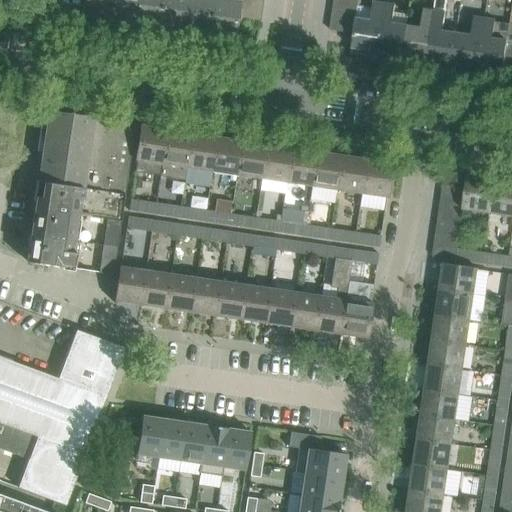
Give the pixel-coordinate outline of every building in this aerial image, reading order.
[(84,0),(83,13),(107,17),(109,0),(84,0)] [(109,0),(107,17),(132,21),(135,0),(109,0)] [(158,25),(161,0),(135,0),(132,21),(158,25)] [(161,0),(158,25),(182,28),(186,0),(161,0)] [(186,0),(182,28),(207,32),(211,0),(186,0)] [(211,0),(207,32),(234,36),(236,19),(238,8),(239,8),(240,0),(238,0),(211,0)] [(261,12),(263,0),(238,0),(240,0),(239,8),(261,12)] [(357,0),(334,0),(333,8),(357,11),(358,0),(357,0)] [(435,0),(434,10),(425,64),(436,66),(437,61),(451,63),(456,33),(442,31),(445,12),(446,0),(435,0)] [(351,48),(352,48),(351,53),(366,56),(375,57),(383,3),(372,1),(370,20),(356,18),(355,22),(353,34),(351,48)] [(386,53),(401,55),(406,25),(392,23),(395,4),(383,3),(375,57),(386,58),(386,53)] [(238,8),(236,19),(260,23),(261,12),(239,8),(238,8)] [(355,22),(356,18),(357,11),(333,8),(331,19),(355,22)] [(416,63),(425,64),(434,10),(423,9),(420,27),(406,25),(401,55),(417,58),(416,63)] [(456,33),(451,63),(465,65),(464,70),(476,72),(484,18),(473,16),(472,18),(458,15),(456,33)] [(506,44),(507,33),(509,26),(494,24),(494,19),(484,18),(476,72),(486,73),(487,68),(502,70),(504,56),(506,44)] [(329,30),(353,34),(355,22),(331,19),(329,30)] [(135,124),(59,112),(48,111),(38,181),(124,194),(135,124)] [(143,124),(141,124),(135,161),(137,161),(137,159),(160,163),(165,130),(142,127),(143,124)] [(158,173),(158,174),(183,178),(185,166),(190,134),(165,130),(160,163),(158,173)] [(210,170),(215,138),(190,134),(185,166),(210,170)] [(236,174),(240,142),(215,138),(210,170),(236,174)] [(261,178),(266,145),(240,142),(236,174),(261,178)] [(286,182),(291,149),(266,145),(261,178),(286,182)] [(311,186),(316,153),(291,149),(286,182),(311,186)] [(337,189),(341,157),(316,153),(311,186),(337,189)] [(367,160),(341,157),(337,189),(362,193),(367,160)] [(362,193),(385,197),(385,198),(387,199),(392,161),(390,161),(390,164),(367,160),(362,193)] [(487,212),(492,179),(470,176),(470,173),(468,173),(466,189),(464,200),(463,211),(464,211),(464,209),(487,212)] [(511,215),(511,181),(492,179),(487,212),(511,215)] [(38,181),(34,208),(76,214),(107,219),(120,221),(124,194),(38,181)] [(464,200),(466,189),(443,185),(442,185),(441,197),(464,200)] [(464,200),(441,197),(439,209),(462,212),(463,211),(464,200)] [(152,213),(154,202),(130,198),(128,210),(152,213)] [(177,217),(179,206),(154,202),(152,213),(177,217)] [(203,221),(204,210),(179,206),(177,217),(203,221)] [(34,208),(30,234),(72,241),(76,214),(34,208)] [(462,212),(439,209),(437,220),(461,224),(462,212)] [(228,225),(230,213),(204,210),(203,221),(228,225)] [(253,229),(255,217),(230,213),(228,225),(253,229)] [(126,227),(150,230),(151,219),(127,215),(126,227)] [(278,232),(280,221),(255,217),(253,229),(278,232)] [(107,219),(104,234),(111,235),(112,226),(119,227),(120,221),(107,219)] [(177,223),(151,219),(150,230),(175,234),(177,223)] [(461,224),(437,220),(436,232),(459,236),(461,224)] [(304,236),(305,225),(280,221),(278,232),(304,236)] [(202,227),(177,223),(175,234),(200,238),(202,227)] [(331,229),(305,225),(304,236),(329,240),(331,229)] [(112,226),(111,235),(118,236),(119,227),(112,226)] [(227,231),(202,227),(200,238),(225,242),(227,231)] [(356,233),(331,229),(329,240),(354,244),(356,233)] [(252,234),(227,231),(225,242),(251,246),(252,234)] [(459,236),(436,232),(434,244),(457,247),(459,236)] [(380,236),(356,233),(354,244),(379,248),(380,236)] [(71,251),(72,241),(30,234),(26,261),(28,262),(73,269),(76,251),(71,251)] [(278,238),(252,234),(251,246),(276,250),(278,238)] [(303,242),(278,238),(276,250),(301,253),(303,242)] [(328,246),(303,242),(301,253),(326,257),(328,246)] [(457,247),(434,244),(432,257),(456,260),(457,250),(457,247)] [(112,275),(116,247),(103,245),(99,273),(112,275)] [(353,250),(328,246),(326,257),(333,258),(329,284),(339,285),(337,299),(320,297),(315,330),(341,334),(349,281),(351,261),(352,261),(353,250)] [(378,254),(353,250),(352,261),(376,265),(378,254)] [(457,250),(456,260),(480,264),(481,254),(457,250)] [(507,258),(481,254),(480,264),(505,267),(507,258)] [(440,288),(473,293),(477,271),(478,271),(478,270),(441,264),(441,266),(443,266),(440,288)] [(117,301),(139,304),(144,270),(120,266),(114,303),(116,304),(117,301)] [(169,273),(144,270),(139,304),(164,308),(169,273)] [(164,308),(189,311),(194,277),(169,273),(164,308)] [(219,281),(194,277),(189,311),(214,315),(219,281)] [(214,315),(240,319),(245,285),(219,281),(214,315)] [(349,281),(341,334),(362,337),(364,337),(364,340),(366,340),(371,303),(370,303),(373,285),(349,281)] [(270,289),(245,285),(240,319),(265,323),(270,289)] [(440,288),(437,313),(470,318),(473,293),(440,288)] [(265,323),(290,326),(295,293),(270,289),(265,323)] [(320,297),(295,293),(290,326),(315,330),(320,297)] [(433,337),(433,339),(466,344),(467,337),(470,318),(437,313),(433,337)] [(0,357),(0,448),(28,459),(17,488),(66,506),(124,348),(100,339),(96,338),(94,337),(76,330),(58,379),(0,357)] [(433,339),(429,364),(462,369),(466,344),(433,339)] [(502,375),(511,376),(511,350),(506,349),(502,375)] [(429,364),(425,390),(458,394),(462,369),(429,364)] [(498,400),(509,402),(511,384),(511,376),(502,375),(498,400)] [(425,390),(422,415),(455,420),(469,422),(472,396),(469,396),(458,394),(425,390)] [(494,426),(506,427),(509,402),(498,400),(494,426)] [(422,415),(418,441),(451,445),(455,420),(422,415)] [(141,416),(136,454),(158,457),(163,419),(141,416)] [(163,419),(158,457),(180,461),(185,423),(163,419)] [(185,423),(180,461),(200,464),(205,426),(185,423)] [(200,464),(198,473),(222,476),(223,467),(229,429),(205,426),(200,464)] [(491,451),(502,453),(506,427),(494,426),(491,451)] [(229,429),(223,467),(245,470),(250,432),(229,429)] [(290,432),(288,447),(298,448),(294,472),(304,473),(342,479),(346,454),(318,450),(320,437),(290,432)] [(418,441),(414,466),(447,471),(451,445),(418,441)] [(487,476),(498,478),(502,453),(491,451),(487,476)] [(253,453),(252,464),(261,466),(263,454),(253,453)] [(252,464),(250,476),(260,478),(261,466),(252,464)] [(414,466),(410,491),(443,496),(447,471),(414,466)] [(304,473),(301,495),(339,500),(342,479),(304,473)] [(483,502),(494,503),(498,478),(487,476),(483,502)] [(511,506),(511,502),(511,480),(504,479),(500,504),(511,506)] [(441,511),(443,496),(410,491),(407,511),(441,511)] [(141,493),(139,503),(151,504),(153,494),(141,493)] [(88,494),(85,503),(96,507),(99,498),(88,494)] [(0,511),(42,511),(0,495),(0,511)] [(301,495),(298,511),(337,511),(339,500),(301,495)] [(162,496),(161,506),(173,507),(174,497),(162,496)] [(174,497),(173,507),(184,509),(186,499),(174,497)] [(247,497),(245,509),(255,511),(257,499),(247,497)] [(99,498),(96,507),(107,511),(110,502),(111,502),(99,498)] [(481,511),(492,511),(494,503),(483,502),(481,511)]
